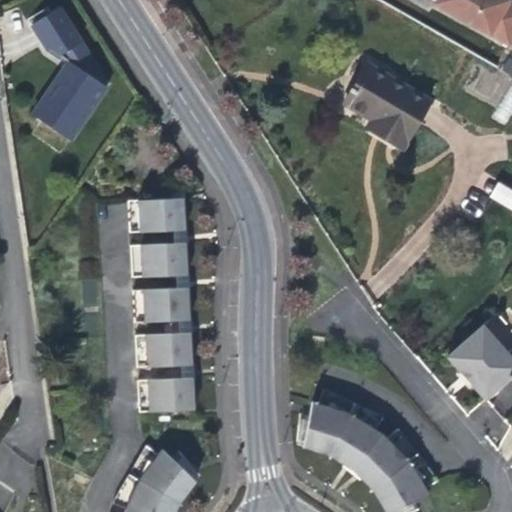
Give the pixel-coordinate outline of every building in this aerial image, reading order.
[(435,0),(433,4),(444,11),(449,2),(492,25),(487,34),(507,45),(511,35),(511,5),(506,2),(507,1),(505,0),(435,0)] [(60,2),(28,20),(31,24),(51,57),(58,52),(68,59),(99,79),(104,72),(60,2)] [(449,2),(444,11),(487,34),(492,25),(449,2)] [(99,79),(68,59),(54,79),(32,114),(69,139),(104,83),(99,79)] [(417,121),(427,104),(429,101),(367,64),(343,104),(352,109),(370,121),(366,128),(401,149),(417,121)] [(506,124),(511,110),(511,83),(510,83),(495,119),(506,124)] [(511,210),(511,189),(497,181),(488,197),(511,210)] [(172,196),(138,198),(140,229),(150,228),(184,226),(183,199),(183,195),(172,196)] [(129,229),(140,229),(138,198),(128,198),(129,229)] [(185,240),(141,242),(142,274),(187,271),(185,240)] [(140,243),(130,243),(130,250),(131,256),(132,274),(142,274),(141,242),(140,243)] [(143,288),(145,319),(189,316),(188,290),(188,285),(143,288)] [(134,319),(145,319),(143,288),(132,288),(134,319)] [(511,368),(505,359),(481,329),(447,357),(464,379),(483,402),(511,378),(511,368)] [(190,330),(145,332),(147,364),(192,361),(190,337),(190,330)] [(147,364),(145,332),(135,333),(136,364),(147,364)] [(181,376),(148,377),(150,409),(159,408),(194,406),(193,382),(192,375),(181,376)] [(150,409),(148,377),(137,378),(139,409),(150,409)] [(386,417),(373,412),(355,403),(326,389),(320,402),(351,412),(378,430),(383,422),(386,417)] [(320,402),(314,400),(310,422),(306,444),(334,454),(340,458),(356,468),(362,474),(375,487),(380,495),(390,511),(409,502),(430,492),(427,487),(410,461),(408,458),(389,438),(385,434),(378,430),(351,412),(320,402)] [(408,458),(410,461),(427,487),(435,482),(440,479),(419,453),(399,428),(393,434),(391,436),(389,438),(408,458)] [(130,471),(141,477),(159,452),(146,442),(130,471)] [(179,460),(164,446),(159,452),(141,477),(127,506),(123,511),(174,511),(176,511),(180,500),(197,478),(179,460)] [(141,477),(130,471),(114,500),(127,506),(141,477)]
